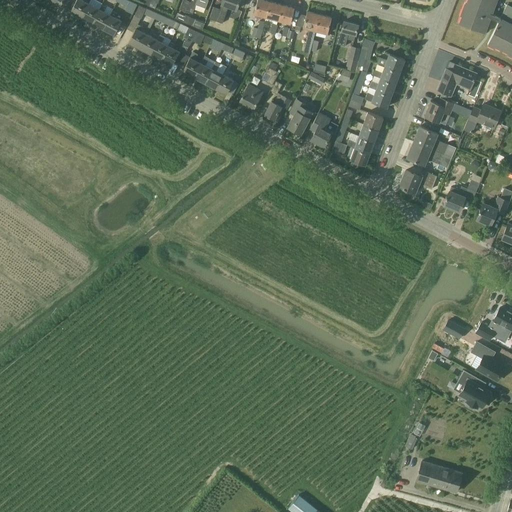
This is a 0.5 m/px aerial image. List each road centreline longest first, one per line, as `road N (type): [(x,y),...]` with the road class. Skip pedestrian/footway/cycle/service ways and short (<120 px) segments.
road 1 (residential): [(374,195),(8,0)]
road 2 (residential): [(374,195),(439,26)]
road 3 (residential): [(511,270),(374,195)]
